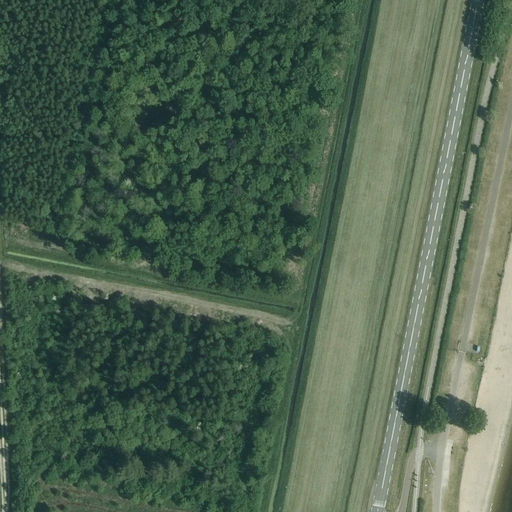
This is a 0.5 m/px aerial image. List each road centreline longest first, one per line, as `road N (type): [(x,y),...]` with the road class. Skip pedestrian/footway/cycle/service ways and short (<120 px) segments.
road 1 (primary): [(376,511),(477,0)]
road 2 (track): [(260,511),(360,0)]
road 3 (track): [(0,243),(302,302)]
